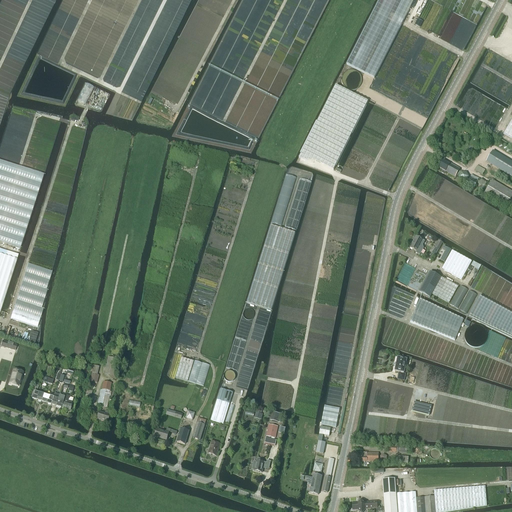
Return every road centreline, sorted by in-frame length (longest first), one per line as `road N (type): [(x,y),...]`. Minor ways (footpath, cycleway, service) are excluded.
road 1 (tertiary): [(331,511),(398,192),(500,0)]
road 2 (tertiary): [(297,511),(0,409)]
road 3 (track): [(363,184),(446,45)]
road 4 (track): [(373,310),(511,365)]
